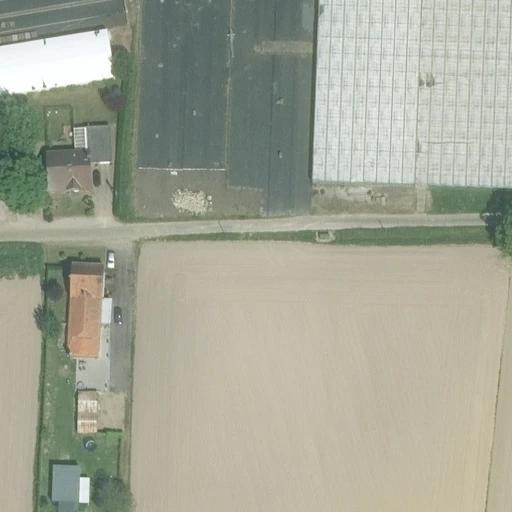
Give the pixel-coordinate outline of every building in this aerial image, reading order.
[(511,0),(318,0),(311,186),(511,193),(511,0)] [(107,34),(0,51),(0,99),(114,81),(107,34)] [(110,130),(86,131),(86,132),(87,158),(88,158),(89,167),(111,166),(110,130)] [(75,158),(48,160),(49,194),(67,193),(67,195),(80,194),(80,193),(90,192),(89,167),(88,158),(87,158),(86,132),(74,133),(75,158)] [(104,270),(72,268),(70,300),(71,301),(101,302),(102,302),(104,270)] [(101,302),(71,301),(68,341),(98,343),(101,302)] [(98,434),(99,393),(75,392),(74,434),(98,434)] [(88,504),(88,478),(78,478),(78,468),(50,468),(50,504),(88,504)]
